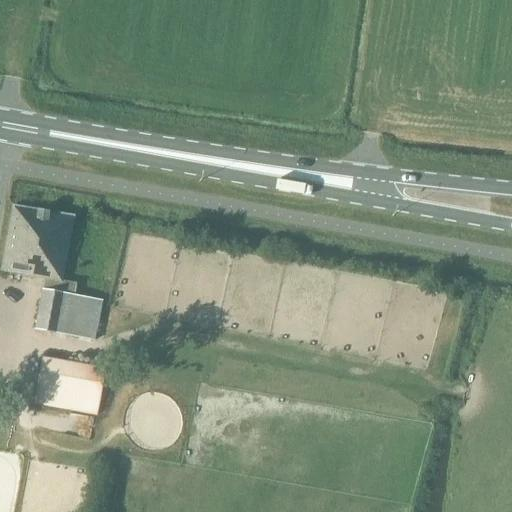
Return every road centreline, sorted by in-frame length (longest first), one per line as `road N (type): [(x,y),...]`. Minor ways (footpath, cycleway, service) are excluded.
road 1 (secondary): [(80,139),(511,229)]
road 2 (secondary): [(511,192),(80,139)]
